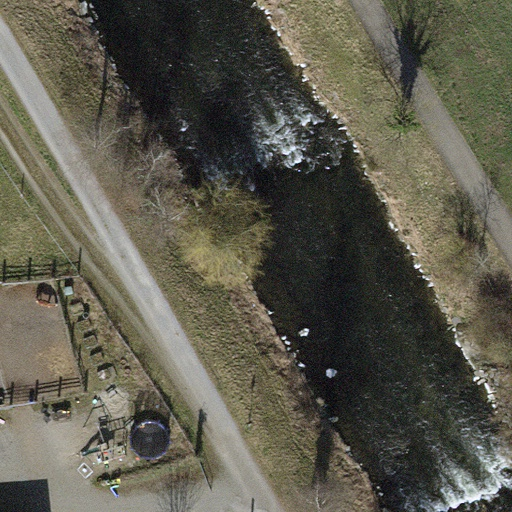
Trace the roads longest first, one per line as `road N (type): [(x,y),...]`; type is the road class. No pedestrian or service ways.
road 1 (track): [(267,511),(119,262)]
road 2 (track): [(370,0),(511,245)]
road 3 (track): [(119,262),(99,195),(0,25)]
road 4 (track): [(119,262),(0,104)]
